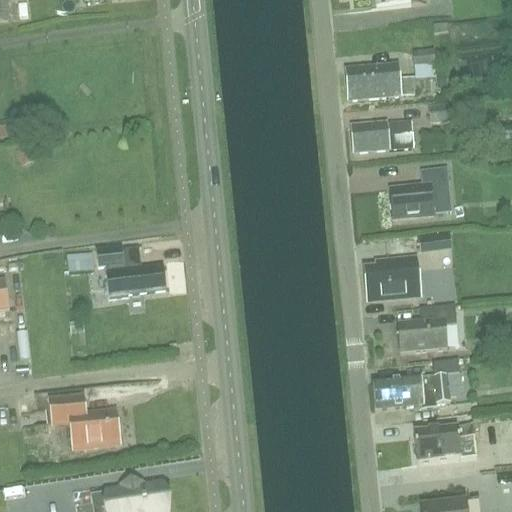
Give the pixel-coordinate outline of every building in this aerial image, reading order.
[(0,0),(0,10),(12,8),(10,0),(0,0)] [(432,28),(433,37),(448,36),(447,26),(432,28)] [(413,70),(434,69),(432,53),(412,54),(413,70)] [(397,83),(395,67),(343,73),(345,89),(397,83)] [(397,83),(345,89),(347,105),(398,100),(397,97),(411,96),(410,92),(421,90),(419,81),(397,83)] [(429,128),(463,124),(460,107),(427,110),(429,128)] [(353,158),(412,152),(408,124),(350,130),(353,158)] [(9,126),(0,128),(0,143),(13,140),(9,126)] [(422,190),(390,193),(393,223),(433,219),(431,204),(435,200),(448,198),(446,173),(421,175),(422,190)] [(149,227),(162,224),(159,210),(146,213),(149,227)] [(95,254),(97,271),(106,270),(109,303),(113,303),(113,302),(126,301),(126,299),(164,294),(161,270),(124,275),(121,251),(95,254)] [(73,276),(96,275),(95,259),(72,260),(73,276)] [(367,306),(418,302),(415,266),(388,268),(388,272),(365,274),(367,306)] [(0,314),(8,314),(4,284),(0,284),(0,314)] [(443,329),(456,327),(454,310),(419,314),(420,326),(397,329),(400,355),(445,350),(443,329)] [(448,404),(446,379),(459,377),(458,362),(432,365),(434,379),(371,385),(373,412),(418,408),(418,411),(436,409),(436,405),(448,404)] [(72,453),(119,447),(115,414),(84,418),(82,401),(48,405),(51,428),(69,425),(72,453)] [(471,430),(413,436),(416,468),(475,461),(471,430)] [(122,491),(122,493),(106,496),(109,511),(164,511),(160,487),(140,490),(140,488),(122,491)]
